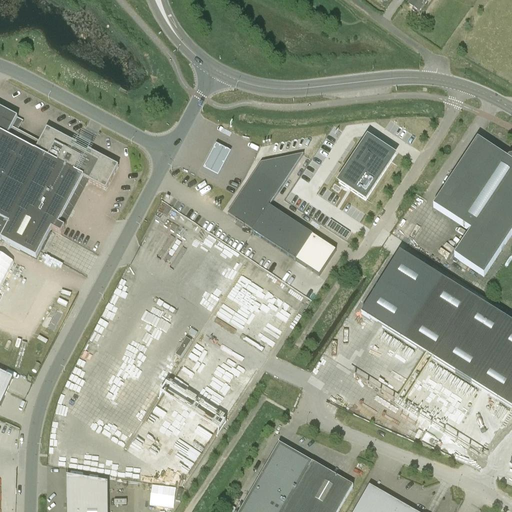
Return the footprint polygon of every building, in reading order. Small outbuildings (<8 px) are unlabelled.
[(412,0),(408,6),(418,14),(427,2),(424,0),(412,0)] [(0,242),(40,263),(55,234),(66,240),(70,233),(64,230),(66,226),(60,223),(81,183),(87,186),(88,184),(108,194),(119,172),(48,132),(42,143),(19,132),(23,123),(0,110),(0,242)] [(511,164),(477,141),(433,208),(470,233),(454,258),(483,278),(511,234),(511,164)] [(202,167),(217,174),(229,150),(215,143),(202,167)] [(363,203),(390,163),(364,145),(337,186),(363,203)] [(261,165),(228,216),(295,262),(312,237),(268,208),(303,156),(261,165)] [(345,241),(350,234),(330,221),(326,228),(345,241)] [(334,260),(340,249),(323,238),(316,249),(334,260)] [(0,255),(0,311),(2,312),(24,267),(0,255)] [(511,324),(399,255),(361,317),(511,413),(511,461),(508,467),(511,469),(511,324)] [(441,270),(438,274),(475,297),(476,295),(483,299),(484,297),(441,270)] [(257,313),(266,297),(259,293),(250,310),(257,313)] [(236,325),(238,319),(228,314),(225,320),(236,325)] [(213,339),(209,345),(220,352),(224,346),(213,339)] [(175,356),(180,359),(191,343),(186,340),(175,356)] [(158,381),(173,354),(155,343),(140,371),(158,381)] [(246,363),(243,368),(253,372),(255,368),(246,363)] [(0,373),(0,406),(0,407),(13,379),(0,373)] [(196,415),(201,420),(212,410),(205,402),(206,402),(194,389),(184,398),(188,402),(185,404),(196,415)] [(222,401),(213,415),(211,413),(208,418),(219,425),(236,400),(230,396),(230,397),(229,397),(225,403),(222,401)] [(202,449),(206,440),(202,439),(199,447),(187,442),(179,460),(192,466),(199,448),(202,449)] [(241,511),(339,511),(353,488),(279,446),(241,511)] [(66,511),(107,511),(107,484),(66,477),(66,511)] [(126,496),(129,482),(117,479),(114,494),(126,496)] [(152,486),(150,506),(175,508),(176,488),(152,486)] [(411,511),(369,488),(354,511),(411,511)]
